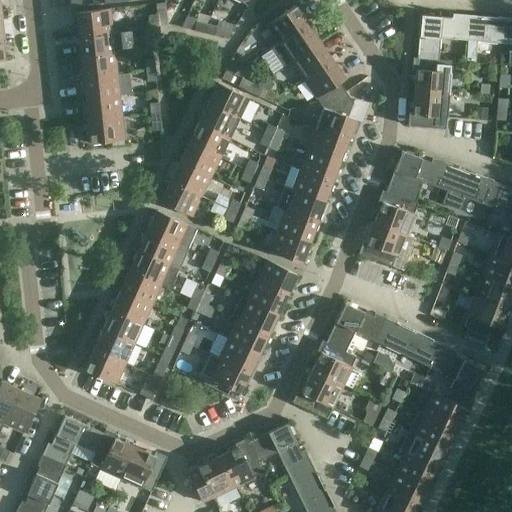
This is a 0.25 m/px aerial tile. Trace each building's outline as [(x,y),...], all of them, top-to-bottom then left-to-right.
[(157,15),(166,14),(164,3),(156,4),(157,15)] [(279,44),(307,25),(294,6),(266,25),(279,44)] [(78,35),(112,32),(110,9),(75,13),(78,35)] [(157,15),(158,25),(167,24),(166,14),(157,15)] [(463,41),(465,15),(452,14),(452,18),(420,15),(417,58),(413,58),(413,59),(450,62),(450,61),(438,60),(440,39),(463,41)] [(150,26),(158,25),(157,15),(149,16),(150,26)] [(465,15),(463,41),(467,41),(466,55),(476,56),(477,42),(511,44),(511,23),(500,22),(500,20),(478,18),(478,16),(465,15)] [(206,25),(204,33),(227,39),(234,26),(217,21),(216,27),(206,25)] [(204,33),(206,25),(196,22),(194,31),(204,33)] [(158,25),(150,26),(151,37),(160,36),(158,25)] [(319,42),(307,25),(279,44),(270,50),(282,68),(291,62),(319,42)] [(122,52),(119,31),(112,32),(78,35),(80,57),(114,53),(122,52)] [(332,60),(319,42),(291,62),(303,80),(332,60)] [(117,75),(114,53),(80,57),(82,78),(117,75)] [(450,62),(413,59),(412,71),(416,72),(414,92),(448,95),(450,73),(449,73),(450,62)] [(146,71),(155,70),(153,60),(145,61),(146,71)] [(332,60),(303,80),(322,108),(345,92),(339,83),(344,79),(332,60)] [(237,67),(229,64),(222,79),(230,83),(237,67)] [(155,70),(146,71),(147,82),(156,81),(155,70)] [(117,75),(82,78),(85,100),(119,96),(117,75)] [(250,93),(257,78),(251,76),(248,82),(242,79),(238,87),(250,93)] [(499,77),(498,88),(507,89),(508,78),(499,77)] [(257,78),(250,93),(262,98),(266,91),(257,86),(260,79),(257,78)] [(208,104),(239,119),(249,99),(218,83),(208,104)] [(490,85),(481,84),(480,94),(489,95),(490,85)] [(315,129),(347,141),(355,120),(349,118),(354,104),(345,92),(322,108),(315,129)] [(445,118),(446,118),(448,95),(414,92),(412,113),(408,112),(407,126),(444,129),(445,118)] [(121,118),(119,96),(85,100),(87,121),(121,118)] [(497,110),(505,111),(506,99),(498,99),(497,110)] [(150,114),(159,113),(158,103),(149,104),(150,114)] [(208,104),(198,123),(229,138),(239,119),(208,104)] [(505,111),(497,110),(496,120),(505,121),(505,111)] [(159,113),(150,114),(152,131),(161,130),(159,113)] [(121,118),(87,121),(90,144),(124,140),(121,118)] [(198,123),(189,143),(220,158),(229,138),(198,123)] [(263,135),(271,138),(276,128),(268,125),(263,135)] [(271,138),(279,141),(283,132),(276,128),(271,138)] [(315,129),(307,150),(339,162),(347,141),(315,129)] [(271,138),(263,135),(259,144),(267,148),(271,138)] [(271,138),(267,148),(275,151),(279,141),(271,138)] [(189,143),(179,162),(210,177),(220,158),(189,143)] [(307,150),(299,170),(332,182),(339,162),(307,150)] [(435,187),(444,163),(432,159),(430,162),(401,151),(385,192),(382,190),(382,191),(417,204),(417,203),(406,199),(413,179),(435,187)] [(244,170),(253,174),(257,164),(249,160),(236,154),(231,164),(244,170)] [(179,162),(170,182),(201,197),(210,177),(179,162)] [(495,210),(504,186),(492,181),(490,185),(476,179),(476,177),(455,170),(456,168),(444,163),(435,187),(495,210)] [(258,177),(266,181),(270,171),(262,167),(258,177)] [(253,174),(244,170),(240,180),(248,183),(253,174)] [(299,170),(292,190),(324,202),(332,182),(299,170)] [(266,181),(258,177),(253,187),(261,190),(266,181)] [(170,182),(164,193),(160,202),(191,217),(201,197),(170,182)] [(497,234),(511,239),(511,188),(504,186),(495,210),(511,215),(511,231),(510,238),(497,233),(497,234)] [(317,222),(324,202),(292,190),(284,187),(276,207),(317,222)] [(374,224),(406,236),(414,215),(413,214),(417,204),(382,191),(377,203),(381,204),(374,224)] [(227,210),(235,213),(240,204),(232,200),(227,210)] [(240,217),(249,220),(253,211),(245,207),(240,217)] [(309,243),(317,222),(276,207),(276,209),(284,212),(277,231),(309,243)] [(235,213),(227,210),(223,220),(231,223),(235,213)] [(187,225),(158,212),(156,211),(147,231),(187,250),(196,229),(187,225)] [(249,220),(240,217),(236,226),(244,230),(249,220)] [(406,236),(374,224),(366,243),(363,242),(358,254),(393,267),(397,256),(398,257),(406,236)] [(147,231),(138,251),(178,270),(187,250),(147,231)] [(309,243),(277,231),(269,252),(301,264),(309,243)] [(457,242),(465,245),(469,235),(460,232),(457,242)] [(511,262),(511,239),(497,234),(489,254),(511,262)] [(440,238),(437,246),(447,250),(450,241),(440,238)] [(445,250),(435,246),(429,260),(440,263),(445,250)] [(206,259),(214,262),(218,253),(210,249),(206,259)] [(138,251),(129,271),(160,285),(169,289),(178,270),(138,251)] [(449,262),(464,268),(467,258),(461,256),(461,255),(453,252),(449,262)] [(220,264),(228,268),(232,258),(224,254),(220,264)] [(511,262),(489,254),(482,275),(511,285),(511,262)] [(214,262),(206,259),(201,268),(209,272),(214,262)] [(256,280),(287,295),(297,275),(265,260),(256,280)] [(464,268),(449,262),(445,272),(454,275),(457,267),(463,270),(464,268)] [(228,268),(220,264),(215,274),(223,277),(228,268)] [(152,305),(160,285),(129,271),(120,291),(152,305)] [(511,285),(482,275),(474,295),(507,307),(511,292),(511,285)] [(277,315),(287,295),(256,280),(246,300),(277,315)] [(191,298),(199,302),(203,292),(195,289),(191,298)] [(120,291),(111,310),(143,325),(152,305),(120,291)] [(199,302),(207,305),(211,296),(203,292),(199,302)] [(499,328),(507,307),(474,295),(466,316),(467,316),(463,327),(467,328),(464,338),(483,347),(491,325),(499,328)] [(277,315),(246,300),(240,297),(231,316),(237,319),(268,334),(277,315)] [(199,302),(191,298),(187,308),(194,311),(199,302)] [(199,302),(194,311),(202,315),(207,305),(199,302)] [(375,342),(386,319),(374,314),(373,317),(344,303),(325,342),(322,341),(355,357),(356,357),(345,352),(354,332),(375,342)] [(111,310),(102,330),(134,344),(143,325),(111,310)] [(259,354),(268,334),(237,319),(228,339),(259,354)] [(386,319),(375,342),(433,370),(444,347),(432,341),(430,345),(416,338),(417,336),(397,326),(398,325),(386,319)] [(170,336),(178,340),(182,330),(174,327),(170,336)] [(125,364),(134,344),(102,330),(93,350),(125,364)] [(184,341),(191,345),(192,345),(196,335),(188,332),(184,341)] [(178,340),(170,336),(166,346),(174,350),(178,340)] [(228,339),(218,358),(249,373),(259,354),(228,339)] [(191,345),(184,341),(180,351),(188,355),(192,345),(191,345)] [(355,357),(322,341),(316,353),(320,354),(311,373),(342,388),(352,368),(351,367),(355,357)] [(444,347),(433,370),(454,380),(445,399),(433,394),(464,410),(483,370),(454,356),(456,353),(444,347)] [(125,364),(93,350),(84,370),(116,384),(125,364)] [(249,373),(218,358),(218,359),(209,355),(200,374),(209,379),(240,394),(249,373)] [(152,376),(160,379),(164,370),(156,366),(152,376)] [(342,388),(311,373),(302,392),(298,390),(292,402),(326,418),(331,408),(332,408),(342,388)] [(414,373),(409,382),(419,387),(423,378),(414,373)] [(160,379),(152,376),(148,374),(139,394),(151,399),(160,379)] [(0,428),(3,423),(4,424),(20,390),(1,381),(0,382),(0,428)] [(392,399),(400,403),(404,393),(396,389),(392,399)] [(20,390),(4,424),(24,432),(39,399),(20,390)] [(454,429),(464,410),(433,394),(423,414),(454,429)] [(382,418),(390,422),(395,413),(387,409),(382,418)] [(445,449),(454,429),(423,414),(417,411),(407,430),(445,449)] [(42,455),(65,465),(75,444),(94,453),(90,464),(105,430),(103,434),(64,416),(51,445),(47,443),(42,455)] [(390,422),(382,418),(378,428),(386,432),(390,422)] [(287,473),(310,462),(304,450),(300,452),(287,423),(248,443),(246,439),(245,439),(262,473),(263,473),(257,462),(277,452),(287,473)] [(105,430),(90,464),(100,469),(99,470),(120,479),(134,448),(115,439),(117,435),(105,430)] [(436,468),(445,449),(407,430),(398,450),(404,453),(436,468)] [(262,473),(245,439),(234,445),(236,448),(217,458),(233,489),(253,479),(252,478),(262,473)] [(0,461),(4,463),(9,452),(0,448),(0,461)] [(134,448),(120,479),(141,488),(141,487),(151,492),(167,457),(155,452),(153,456),(134,448)] [(363,457),(371,461),(372,460),(380,463),(384,455),(376,452),(368,448),(363,457)] [(426,488),(436,468),(404,453),(395,472),(426,488)] [(44,511),(65,465),(42,455),(37,467),(39,467),(29,487),(31,488),(25,503),(21,501),(16,511),(44,511)] [(371,461),(363,457),(359,467),(367,471),(371,461)] [(197,463),(185,469),(202,502),(212,498),(212,499),(233,489),(217,458),(199,467),(197,463)] [(287,473),(305,511),(334,511),(332,508),(329,510),(322,495),(323,495),(313,474),(315,473),(310,462),(287,473)] [(417,507),(426,488),(395,472),(386,492),(417,507)] [(414,511),(417,507),(386,492),(375,511),(414,511)] [(78,494),(72,506),(85,511),(90,499),(78,494)]
